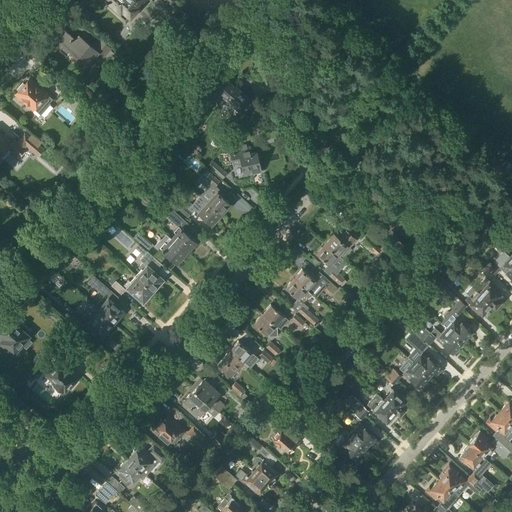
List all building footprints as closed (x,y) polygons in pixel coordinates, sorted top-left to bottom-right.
[(100,0),(103,3),(105,5),(105,4),(111,9),(115,5),(122,11),(122,12),(124,14),(124,13),(130,18),(138,8),(144,0),(100,0)] [(171,17),(180,7),(174,1),(175,0),(157,0),(162,4),(160,7),(171,17)] [(77,42),(64,31),(57,40),(63,46),(60,50),(66,56),(70,52),(71,51),(74,54),(74,55),(87,66),(98,52),(104,57),(110,49),(99,39),(92,47),(81,37),(77,42)] [(208,94),(220,104),(224,100),(236,86),(236,85),(235,86),(229,80),(237,70),(230,63),(219,75),(221,78),(213,88),(213,89),(208,94)] [(16,93),(33,108),(41,115),(50,104),(49,103),(52,99),(46,94),(47,93),(41,88),(40,89),(29,79),(16,93)] [(224,100),(220,104),(229,112),(231,112),(233,109),(238,113),(239,111),(240,113),(252,99),(236,86),(224,100)] [(59,94),(70,103),(76,96),(66,87),(59,94)] [(187,99),(193,104),(202,95),(196,89),(187,99)] [(96,101),(92,106),(102,115),(106,110),(96,101)] [(222,135),(222,136),(228,140),(239,126),(234,122),(222,135)] [(13,153),(17,157),(26,146),(28,148),(38,157),(44,149),(39,145),(42,142),(32,133),(29,136),(25,133),(17,142),(14,139),(12,142),(6,137),(5,138),(0,133),(0,155),(7,147),(13,153)] [(240,148),(229,150),(232,164),(239,162),(241,162),(244,172),(251,170),(252,173),(261,171),(259,166),(262,165),(260,157),(258,157),(256,152),(251,153),(250,146),(246,147),(246,143),(239,145),(240,148)] [(207,165),(222,179),(227,173),(212,160),(207,165)] [(222,215),(226,210),(225,209),(229,204),(213,189),(215,186),(219,181),(210,172),(205,178),(210,183),(199,195),(207,202),(222,215)] [(50,194),(58,202),(69,190),(61,183),(50,194)] [(222,215),(207,202),(199,195),(192,204),(190,202),(186,206),(179,200),(174,205),(187,217),(195,210),(211,224),(215,219),(217,221),(222,215)] [(117,213),(123,207),(117,202),(112,209),(117,213)] [(165,212),(174,220),(179,215),(170,207),(165,212)] [(94,238),(100,232),(83,217),(78,223),(94,238)] [(176,234),(171,239),(186,252),(188,253),(193,247),(191,246),(196,241),(184,231),(190,226),(183,220),(173,232),(176,234)] [(336,253),(338,255),(342,258),(350,249),(348,248),(355,240),(346,231),(339,239),(333,233),(324,243),(336,253)] [(149,250),(153,245),(138,232),(132,238),(139,243),(140,242),(149,250)] [(186,252),(171,239),(166,234),(161,239),(154,246),(158,249),(160,248),(177,263),(181,258),(183,259),(188,253),(186,252)] [(392,259),(404,246),(394,236),(391,240),(389,239),(380,248),(392,259)] [(364,243),(376,255),(381,249),(368,238),(364,243)] [(336,273),(346,262),(342,258),(338,255),(336,253),(324,243),(316,253),(329,264),(324,270),(328,274),(329,273),(332,269),(336,273)] [(52,250),(42,260),(48,265),(57,255),(52,250)] [(142,270),(137,276),(153,290),(163,279),(156,273),(164,265),(147,251),(139,260),(143,262),(138,267),(142,270)] [(511,256),(509,254),(499,265),(511,276),(511,256)] [(484,266),(493,273),(497,269),(488,261),(484,266)] [(25,279),(34,286),(47,271),(39,264),(25,279)] [(489,278),(493,273),(484,266),(480,270),(489,278)] [(321,282),(304,267),(303,269),(302,268),(293,278),(306,289),(311,294),(321,282)] [(343,279),(336,273),(332,269),(329,273),(328,274),(338,283),(339,283),(341,286),(345,281),(343,279)] [(128,280),(122,286),(125,289),(127,287),(143,301),(153,290),(137,276),(131,283),(128,280)] [(430,290),(435,285),(434,285),(424,276),(421,279),(425,282),(423,284),(430,290)] [(478,292),(493,305),(495,307),(501,301),(500,300),(503,296),(493,287),(494,285),(485,277),(481,282),(481,285),(483,286),(478,292)] [(311,294),(306,289),(293,278),(285,287),(297,298),(290,307),(297,312),(298,311),(314,325),(319,320),(306,309),(308,307),(303,303),(311,294)] [(337,286),(327,278),(322,284),(332,292),(337,286)] [(115,280),(111,286),(121,294),(125,289),(122,286),(115,280)] [(455,304),(462,310),(467,305),(439,280),(434,285),(435,285),(455,304)] [(469,295),(465,299),(482,314),(486,310),(487,311),(493,305),(478,292),(472,286),(466,293),(469,295)] [(95,306),(114,321),(123,311),(105,295),(101,300),(95,306)] [(114,321),(95,306),(93,304),(82,317),(88,321),(90,323),(87,326),(94,333),(97,330),(102,334),(113,322),(114,323),(115,323),(114,321)] [(459,315),(462,310),(455,304),(449,311),(448,311),(447,311),(446,312),(445,313),(444,314),(444,315),(444,316),(444,317),(444,318),(440,323),(446,327),(463,343),(468,337),(467,336),(470,331),(455,317),(458,314),(459,315)] [(280,329),(288,320),(271,305),(263,314),(274,324),(277,327),(280,329)] [(69,319),(73,314),(67,308),(62,313),(69,319)] [(347,327),(354,333),(369,315),(362,310),(347,327)] [(0,334),(3,337),(0,341),(14,353),(22,344),(27,348),(32,341),(27,338),(30,335),(16,323),(20,319),(14,313),(10,318),(8,316),(0,326),(0,334)] [(296,313),(290,319),(299,327),(300,326),(302,328),(306,324),(304,322),(305,321),(296,313)] [(277,327),(274,324),(263,314),(254,324),(267,335),(267,334),(269,336),(277,335),(277,327)] [(376,329),(382,323),(376,318),(370,324),(376,329)] [(413,330),(417,334),(429,345),(436,337),(436,338),(452,352),(456,348),(457,349),(463,343),(446,327),(441,333),(434,327),(430,332),(420,323),(413,330)] [(415,344),(414,345),(416,348),(408,357),(413,361),(428,376),(432,372),(435,375),(441,368),(434,363),(436,361),(428,353),(427,356),(422,351),(424,348),(425,349),(429,345),(417,334),(411,341),(415,344)] [(348,344),(354,349),(362,341),(356,336),(348,344)] [(66,389),(67,389),(70,387),(70,385),(75,379),(75,376),(70,373),(72,370),(64,363),(65,362),(64,360),(74,349),(64,340),(53,353),(59,359),(46,374),(53,381),(52,382),(52,386),(58,391),(62,391),(63,389),(65,391),(66,389)] [(266,347),(275,355),(280,349),(271,341),(266,347)] [(237,344),(231,351),(243,362),(248,366),(256,357),(239,342),(237,344)] [(258,355),(268,363),(273,357),(264,349),(258,355)] [(243,362),(231,351),(219,365),(230,376),(239,365),(244,370),(248,366),(243,362)] [(336,357),(342,363),(347,358),(340,352),(336,357)] [(428,376),(413,361),(408,357),(398,367),(419,386),(428,376)] [(389,373),(397,380),(401,376),(393,368),(389,373)] [(393,385),(397,380),(389,373),(385,377),(393,385)] [(202,380),(200,378),(191,388),(218,411),(225,404),(219,400),(217,402),(213,398),(218,393),(203,379),(202,380)] [(235,382),(231,387),(239,395),(240,394),(242,396),(246,392),(244,390),(244,389),(235,382)] [(214,416),(218,411),(191,388),(190,389),(192,391),(182,403),(183,404),(182,405),(196,418),(200,413),(204,408),(214,416)] [(382,399),(397,412),(399,414),(405,408),(404,408),(408,403),(404,400),(406,398),(402,394),(400,396),(392,390),(384,399),(383,398),(382,398),(382,399)] [(392,418),(397,412),(382,399),(382,398),(376,393),(367,404),(370,407),(386,421),(390,417),(392,418)] [(304,407),(311,401),(303,394),(297,400),(304,407)] [(355,407),(360,402),(352,394),(347,399),(355,407)] [(500,410),(511,421),(511,404),(508,401),(500,410)] [(357,408),(364,415),(369,409),(362,402),(357,408)] [(260,411),(278,427),(285,419),(267,403),(260,411)] [(248,414),(240,406),(238,409),(246,416),(248,414)] [(364,415),(357,408),(356,408),(354,406),(351,410),(353,412),(357,416),(354,420),(353,419),(349,423),(354,427),(349,433),(344,429),(364,448),(368,443),(371,446),(377,439),(370,433),(372,431),(368,428),(366,430),(357,422),(360,419),(364,415)] [(490,418),(486,422),(496,431),(499,427),(504,431),(508,426),(511,429),(511,421),(500,410),(492,420),(490,418)] [(158,437),(167,444),(175,435),(179,438),(181,436),(186,441),(188,441),(191,438),(200,446),(207,438),(193,426),(187,433),(185,431),(173,420),(172,422),(166,417),(163,420),(162,418),(154,427),(161,433),(158,437)] [(283,431),(279,428),(272,436),(289,451),(298,441),(284,429),(283,431)] [(356,457),(364,448),(344,429),(340,433),(345,437),(338,446),(344,451),(346,449),(356,457)] [(510,451),(500,442),(495,437),(491,441),(480,431),(468,444),(481,455),(482,456),(481,455),(486,450),(490,454),(493,450),(494,449),(496,450),(495,451),(504,458),(510,451)] [(220,448),(225,442),(216,433),(211,439),(220,448)] [(249,443),(253,438),(248,434),(244,439),(249,443)] [(478,462),(483,457),(482,456),(481,455),(468,444),(462,450),(463,451),(461,454),(461,455),(458,459),(465,464),(468,461),(476,469),(480,464),(478,462)] [(138,447),(127,459),(145,475),(158,461),(161,463),(166,457),(153,445),(147,451),(150,453),(148,455),(138,447)] [(258,451),(265,458),(270,452),(262,446),(258,451)] [(263,459),(260,457),(258,456),(255,457),(253,458),(252,460),(252,463),(254,464),(251,468),(253,470),(267,482),(269,484),(278,473),(263,459)] [(142,479),(145,475),(127,459),(116,472),(121,476),(119,478),(127,485),(132,480),(137,475),(142,479)] [(216,470),(232,484),(237,479),(221,465),(216,470)] [(453,491),(457,496),(458,495),(467,485),(477,493),(482,487),(470,476),(465,482),(460,478),(459,480),(454,476),(457,472),(448,465),(443,470),(445,472),(439,479),(451,490),(453,491)] [(248,476),(247,474),(240,469),(236,474),(243,479),(258,492),(267,482),(253,470),(248,476)] [(228,489),(232,484),(216,470),(213,473),(215,475),(214,476),(228,489)] [(482,487),(487,492),(493,485),(483,476),(480,478),(473,472),(470,476),(482,487)] [(435,499),(435,497),(440,502),(437,506),(444,511),(448,507),(458,496),(458,495),(457,496),(453,491),(451,490),(439,479),(430,488),(429,486),(425,490),(435,499)] [(106,481),(95,494),(105,503),(116,490),(106,481)] [(115,489),(116,490),(119,492),(124,487),(120,483),(115,489)] [(242,511),(246,509),(230,496),(231,495),(227,493),(223,497),(224,498),(217,506),(221,510),(223,508),(227,511),(242,511)] [(128,501),(139,511),(149,511),(150,511),(133,496),(128,501)] [(105,511),(101,508),(102,508),(96,503),(90,510),(88,511),(105,511)]
